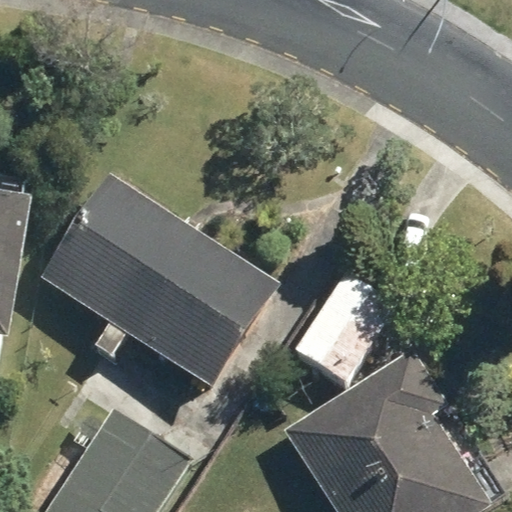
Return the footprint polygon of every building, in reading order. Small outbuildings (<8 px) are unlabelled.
[(275,303),(102,191),(34,296),(206,408),(275,303)] [(0,209),(0,361),(29,215),(0,209)] [(392,323),(341,289),(288,366),(338,400),(392,323)] [(407,365),(277,447),(317,511),(472,511),(424,434),(443,422),(407,365)] [(166,511),(190,477),(108,422),(54,501),(58,503),(51,511),(166,511)]
